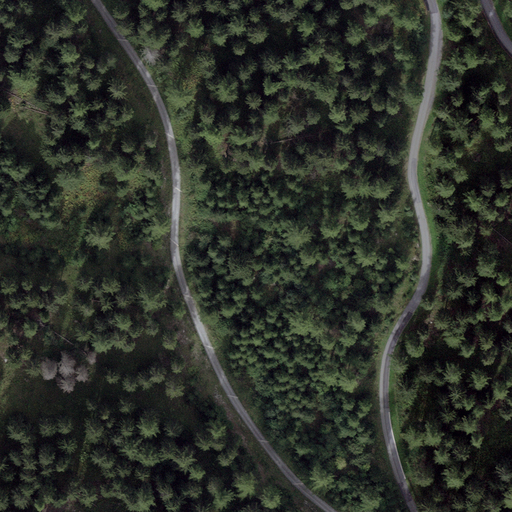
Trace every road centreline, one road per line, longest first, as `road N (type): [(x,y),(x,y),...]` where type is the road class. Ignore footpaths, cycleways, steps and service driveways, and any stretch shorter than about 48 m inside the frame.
road 1 (track): [(89,0),(150,85),(173,139),(175,262),(213,354),(250,428),(324,511)]
road 2 (tertiary): [(420,511),(398,454),(387,373),(391,343),(413,310),(430,257),(414,158),(437,50),(429,0)]
